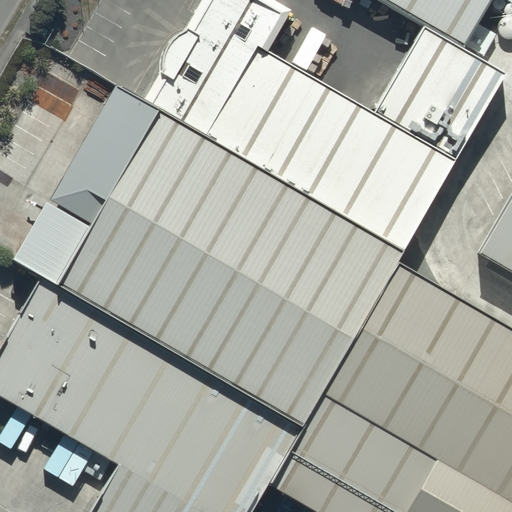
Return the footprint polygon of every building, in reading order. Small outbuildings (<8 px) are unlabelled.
[(176,0),(128,84),(372,225),(381,231),(482,57),(403,11),(357,89),(245,24),(259,0),(176,0)] [(462,0),(393,0),(445,30),(462,0)] [(372,225),(110,74),(7,251),(17,257),(268,402),(372,225)] [(511,136),(460,226),(511,256),(511,136)] [(511,306),(372,225),(289,367),(511,495),(511,306)] [(204,511),(241,450),(268,402),(17,257),(0,286),(0,380),(120,450),(83,511),(204,511)] [(511,511),(511,495),(289,367),(241,450),(347,511),(511,511)]
